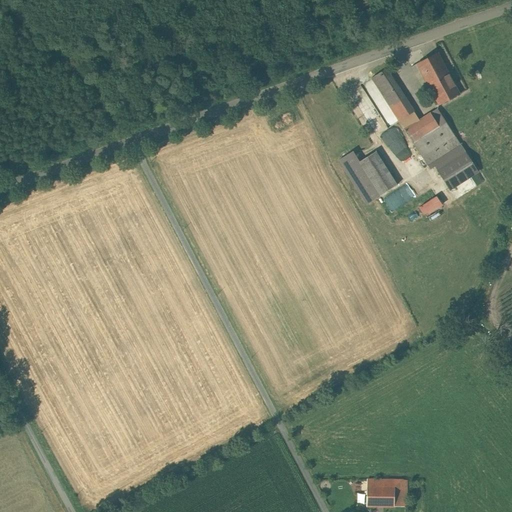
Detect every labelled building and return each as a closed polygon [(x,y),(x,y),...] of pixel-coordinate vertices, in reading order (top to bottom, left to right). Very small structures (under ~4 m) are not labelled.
[(460,91),(433,51),(414,64),(441,104),(460,91)] [(413,111),(386,68),(371,78),(398,121),(399,121),(413,111)] [(446,122),(437,108),(430,113),(439,126),(446,122)] [(413,111),(399,121),(404,129),(419,120),(413,111)] [(419,120),(404,129),(406,132),(413,143),(439,126),(430,113),(419,120)] [(439,126),(413,143),(421,156),(432,149),(454,135),(446,122),(439,126)] [(432,149),(421,156),(427,165),(460,144),(454,135),(432,149)] [(460,144),(427,165),(430,170),(435,166),(437,170),(465,153),(460,144)] [(352,151),(339,160),(366,204),(377,198),(380,196),(359,161),(352,151)] [(359,161),(380,196),(397,185),(375,151),(359,161)] [(465,153),(437,170),(449,189),(477,171),(465,153)] [(423,216),(440,204),(433,194),(416,206),(423,216)] [(407,480),(367,479),(366,506),(406,506),(407,480)]
